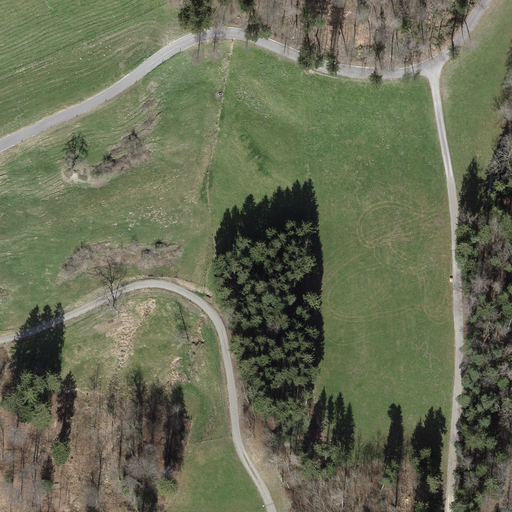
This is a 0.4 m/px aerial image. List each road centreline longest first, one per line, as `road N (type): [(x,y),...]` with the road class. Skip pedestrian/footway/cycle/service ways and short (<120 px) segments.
road 1 (track): [(0,147),(204,36),(242,34),(346,71),(405,73),(431,65)]
road 2 (track): [(451,511),(456,226),(431,65)]
road 3 (track): [(271,511),(239,444),(219,323),(197,299),(139,284),(0,340)]
